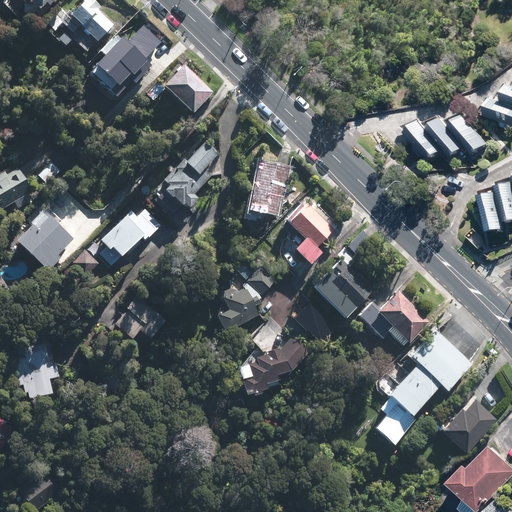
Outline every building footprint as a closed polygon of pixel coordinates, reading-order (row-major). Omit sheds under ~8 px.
[(92,0),(89,0),(75,15),(99,38),(112,25),(97,10),(100,7),(92,0)] [(128,36),(111,53),(138,80),(152,66),(135,50),(138,46),(128,36)] [(210,92),(185,66),(167,84),(192,109),(210,92)] [(154,100),(166,89),(160,83),(148,93),(154,100)] [(511,104),(497,99),(490,116),(511,124),(511,104)] [(470,115),(455,126),(475,153),(490,142),(470,115)] [(449,118),(433,130),(453,157),(469,146),(449,118)] [(427,122),(411,133),(431,160),(447,149),(427,122)] [(217,154),(205,142),(188,160),(185,158),(176,168),(179,170),(168,181),(171,184),(166,189),(174,196),(175,195),(184,204),(186,202),(191,206),(200,197),(195,193),(211,176),(204,169),(217,154)] [(289,166),(261,160),(251,208),(277,214),(289,166)] [(52,162),(39,176),(46,183),(59,169),(52,162)] [(15,170),(0,178),(0,206),(27,191),(15,170)] [(511,185),(501,187),(506,220),(511,219),(511,185)] [(502,194),(484,197),(489,230),(507,227),(502,194)] [(331,228),(308,205),(292,220),(309,237),(299,248),(311,260),(320,251),(314,245),(331,228)] [(107,245),(98,253),(112,267),(143,237),(146,238),(161,224),(146,208),(138,215),(133,210),(101,239),(107,245)] [(46,213),(21,239),(48,264),(72,238),(46,213)] [(356,260),(344,248),(339,253),(350,265),(356,260)] [(373,291),(341,259),(328,272),(334,279),(330,283),(355,309),(373,291)] [(260,269),(249,280),(261,292),(272,281),(260,269)] [(232,310),(221,315),(227,327),(258,313),(254,305),(262,301),(259,295),(252,298),(247,288),(227,297),(232,310)] [(426,321),(397,292),(379,310),(408,339),(426,321)] [(166,319),(137,296),(128,307),(129,308),(117,323),(133,337),(141,328),(152,336),(166,319)] [(436,331),(413,354),(448,388),(470,365),(436,331)] [(294,336),(280,350),(279,347),(268,350),(269,353),(258,356),(259,361),(252,363),(255,375),(244,379),(248,393),(254,392),(255,394),(264,392),(263,389),(269,387),(268,382),(280,378),(278,373),(292,368),(309,351),(294,336)] [(27,356),(11,360),(17,384),(25,382),(27,390),(30,390),(31,397),(56,391),(53,377),(61,375),(58,361),(49,363),(45,347),(26,352),(27,356)] [(418,365),(392,392),(413,411),(439,384),(418,365)] [(471,399),(444,429),(466,449),(493,419),(471,399)] [(413,419),(397,404),(377,427),(393,441),(413,419)] [(0,447),(13,429),(0,419),(0,447)] [(471,466),(456,482),(485,509),(511,479),(511,465),(494,449),(475,469),(471,466)] [(10,461),(0,468),(0,474),(5,482),(18,473),(10,461)] [(46,472),(21,491),(35,509),(60,489),(46,472)] [(511,511),(511,507),(504,501),(493,511),(511,511)]
